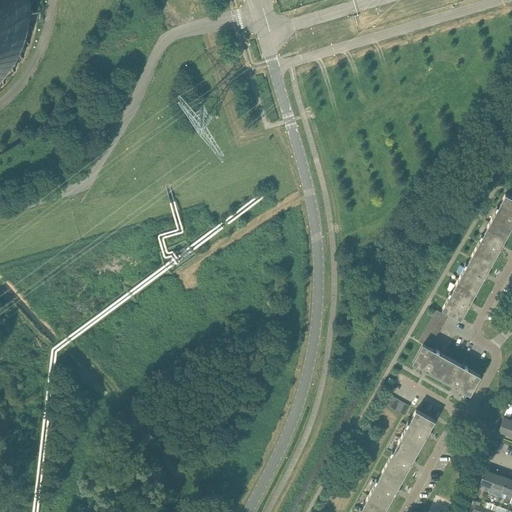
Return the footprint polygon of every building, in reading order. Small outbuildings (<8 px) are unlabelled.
[(33,21),(33,10),(32,0),(0,0),(0,86),(2,85),(9,77),(15,69),(21,60),(25,50),(29,41),(31,31),(33,21)] [(511,197),(505,193),(489,222),(508,233),(511,225),(511,197)] [(489,222),(473,251),(492,261),(499,249),(500,249),(502,246),(501,245),(508,233),(489,222)] [(473,251),(458,279),(476,290),(483,277),(485,278),(487,274),(485,273),(492,261),(473,251)] [(476,290),(458,279),(442,308),(460,318),(468,306),(469,306),(471,303),(470,302),(476,290)] [(447,316),(436,310),(433,315),(444,321),(447,316)] [(433,315),(430,320),(441,326),(444,321),(433,315)] [(430,320),(427,326),(438,332),(441,326),(430,320)] [(427,326),(424,331),(435,337),(438,332),(427,326)] [(424,331),(421,336),(432,342),(435,337),(424,331)] [(429,371),(444,379),(454,360),(439,352),(439,351),(436,349),(435,350),(430,347),(432,342),(421,336),(418,341),(422,343),(412,362),(425,369),(424,370),(428,372),(429,371)] [(453,386),(456,388),(457,387),(470,394),(480,375),(467,368),(468,367),(465,365),(464,366),(454,360),(444,379),(453,384),(453,386)] [(385,405),(390,408),(395,398),(391,395),(385,405)] [(390,408),(395,411),(400,401),(395,398),(390,408)] [(395,411),(399,413),(405,403),(400,401),(395,411)] [(405,403),(399,413),(404,416),(409,406),(405,403)] [(416,409),(400,438),(419,448),(425,436),(427,437),(429,433),(428,432),(434,420),(416,409)] [(498,431),(509,435),(511,427),(511,421),(503,418),(498,431)] [(400,438),(384,467),(403,477),(410,465),(411,465),(413,462),(412,461),(419,448),(400,438)] [(384,467),(368,495),(387,505),(394,493),(395,494),(397,490),(396,489),(403,477),(384,467)] [(489,492),(491,487),(496,474),(484,469),(479,483),(486,485),(484,490),(488,491),(489,492)] [(496,489),(501,491),(507,477),(496,474),(491,487),(489,492),(494,493),(496,489)] [(509,502),(511,495),(511,479),(507,477),(501,491),(507,493),(505,499),(510,500),(509,502)] [(383,511),(387,505),(368,495),(358,511),(383,511)]
